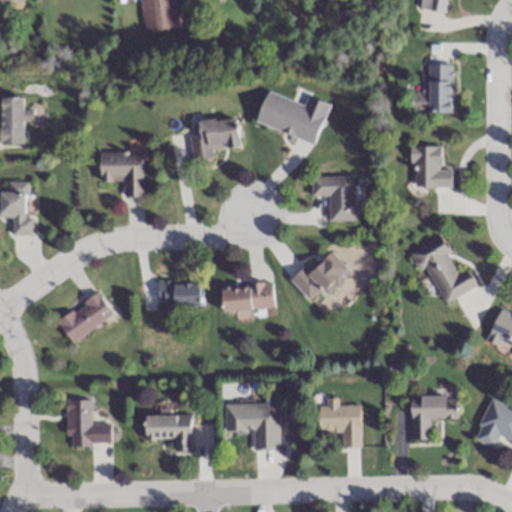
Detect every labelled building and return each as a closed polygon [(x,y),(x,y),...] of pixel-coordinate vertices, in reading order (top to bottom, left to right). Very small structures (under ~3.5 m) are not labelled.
[(140,0),(144,32),(178,28),(175,0),(140,0)] [(444,13),(446,0),(419,0),(418,8),(444,13)] [(451,64),(425,64),(425,91),(411,91),(411,113),(451,113),(451,64)] [(24,97),(0,97),(0,144),(24,144),(24,97)] [(198,120),(199,135),(190,135),(191,160),(212,158),(211,148),(238,146),(236,117),(198,120)] [(440,170),(440,145),(411,146),(411,187),(450,187),(450,170),(440,170)] [(142,153),(100,153),(100,181),(124,181),(124,196),(142,196),(142,153)] [(310,176),(310,196),(328,196),(328,222),(353,222),(353,176),(310,176)] [(0,187),(0,216),(12,217),(11,234),(32,234),(32,217),(27,217),(28,182),(8,181),(7,187),(0,187)] [(412,252),(440,305),(471,288),(443,235),(412,252)] [(343,280),(340,276),(348,269),(331,252),(308,275),(301,268),(289,280),(309,300),(321,289),(327,295),(343,280)] [(202,281),(158,281),(158,307),(180,307),(180,317),(191,317),(191,307),(202,307),(202,281)] [(224,312),(273,308),(271,283),(222,287),(224,312)] [(56,319),(71,342),(113,314),(98,292),(56,319)] [(511,312),(501,307),(486,341),(511,352),(511,312)] [(430,440),(430,419),(457,419),(457,396),(411,396),(411,440),(430,440)] [(511,405),(491,397),(474,439),(494,447),(498,436),(511,441),(511,405)] [(360,448),(360,405),(338,405),(338,398),(326,398),(326,405),(319,405),(319,432),(341,432),(341,448),(360,448)] [(91,423),(90,399),(66,399),(67,445),(111,444),(110,423),(91,423)] [(278,403),(224,403),(224,431),(252,431),(253,450),(279,450),(278,403)] [(191,415),(145,415),(145,439),(182,439),(182,449),(191,449),(191,415)]
